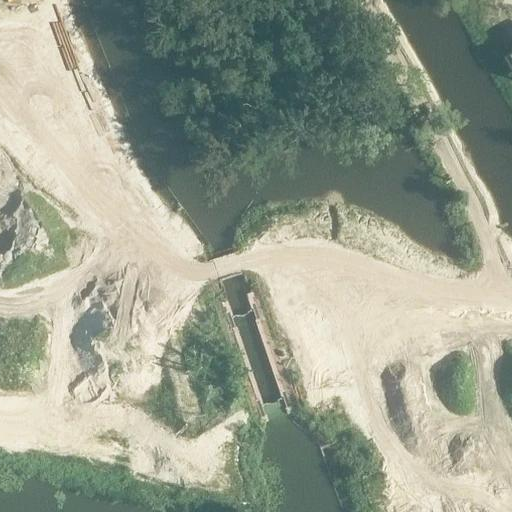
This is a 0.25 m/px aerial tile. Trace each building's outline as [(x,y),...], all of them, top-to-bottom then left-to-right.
[(17,0),(22,11),(51,0),(17,0)] [(64,1),(54,5),(58,14),(67,10),(64,1)] [(67,10),(58,14),(61,23),(70,19),(67,10)] [(72,24),(32,39),(40,60),(79,45),(72,24)] [(40,60),(39,60),(47,80),(87,66),(79,45),(40,60)] [(89,70),(80,74),(83,83),(92,79),(93,79),(89,70)] [(92,79),(83,83),(86,92),(96,88),(92,79)] [(97,93),(57,108),(66,129),(104,114),(105,114),(97,93)] [(104,114),(66,129),(73,150),(112,135),(104,114)] [(3,129),(0,129),(0,152),(11,149),(3,129)] [(115,139),(107,143),(111,151),(119,147),(115,139)] [(120,147),(111,152),(116,160),(125,155),(120,147)] [(10,151),(0,154),(0,176),(17,171),(10,151)] [(125,165),(87,184),(97,204),(135,184),(125,165)] [(135,184),(97,204),(107,223),(145,203),(135,184)] [(25,189),(14,193),(17,201),(28,197),(25,189)] [(28,197),(17,201),(19,208),(31,204),(28,197)] [(0,211),(0,233),(29,240),(33,218),(0,211)] [(150,212),(141,217),(145,225),(154,221),(154,220),(150,212)] [(154,221),(145,225),(149,233),(158,229),(154,221)] [(0,233),(0,256),(24,262),(29,240),(0,233)] [(160,233),(123,253),(134,273),(170,254),(171,253),(160,233)] [(170,254),(134,273),(144,293),(180,273),(170,254)] [(37,269),(36,276),(47,279),(49,271),(37,269)] [(100,276),(98,284),(110,286),(111,278),(100,276)] [(0,418),(6,420),(17,368),(0,364),(0,418)] [(17,369),(5,430),(7,431),(9,420),(28,424),(38,373),(17,369)] [(38,373),(25,435),(28,435),(30,425),(49,428),(59,377),(38,373)] [(49,428),(47,439),(49,440),(52,429),(70,433),(80,381),(59,377),(49,428)] [(81,382),(68,443),(71,444),(73,433),(91,437),(101,385),(81,382)] [(124,384),(110,452),(113,452),(115,442),(153,449),(151,463),(170,467),(176,435),(159,431),(161,419),(141,415),(146,387),(124,384)] [(101,385),(89,447),(92,448),(94,438),(112,441),(122,390),(101,385)]
